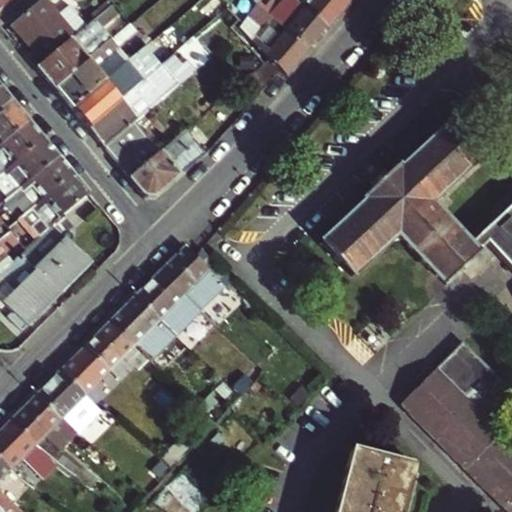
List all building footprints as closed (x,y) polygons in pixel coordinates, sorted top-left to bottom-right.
[(0,0),(0,8),(10,0),(0,0)] [(58,18),(44,0),(42,0),(11,26),(26,45),(58,18)] [(329,29),(298,3),(294,0),(286,0),(281,7),(271,0),(261,0),(258,5),(277,24),(284,30),(308,53),(329,29)] [(300,0),(298,3),(329,29),(352,0),(300,0)] [(277,24),(258,5),(247,18),(239,29),(269,60),(281,72),(287,78),(308,53),(284,30),(277,24)] [(111,7),(85,28),(54,54),(37,68),(54,89),(112,41),(103,30),(119,17),(111,7)] [(70,8),(58,18),(26,45),(32,52),(27,57),(37,68),(54,54),(85,28),(70,8)] [(130,26),(112,41),(54,89),(71,110),(115,73),(129,62),(118,49),(136,34),(130,26)] [(165,62),(150,44),(129,62),(115,73),(71,110),(87,129),(140,84),(149,76),(159,67),(165,62)] [(149,76),(140,84),(87,129),(104,149),(135,123),(163,99),(193,73),(185,64),(180,68),(171,57),(165,62),(159,67),(149,76)] [(265,63),(277,76),(281,72),(269,60),(265,63)] [(264,64),(236,88),(250,105),(266,87),(277,76),(265,63),(264,64)] [(0,114),(14,103),(0,86),(0,114)] [(14,103),(0,114),(0,144),(29,121),(14,103)] [(0,144),(0,175),(44,139),(29,121),(0,144)] [(104,149),(128,178),(159,152),(144,133),(135,123),(104,149)] [(159,152),(128,178),(144,198),(154,199),(155,198),(205,155),(186,130),(164,148),(159,152)] [(511,211),(472,248),(432,205),(477,164),(447,130),(401,172),(398,170),(366,199),(369,203),(322,245),(353,278),(399,236),(447,288),(480,257),(479,256),(488,247),(511,273),(511,211)] [(0,175),(0,191),(7,200),(59,157),(44,139),(0,175)] [(59,157),(7,200),(22,218),(73,175),(59,157)] [(39,238),(51,227),(60,220),(59,218),(89,194),(73,175),(22,218),(39,238)] [(5,213),(0,207),(0,220),(8,230),(18,221),(9,209),(5,213)] [(26,252),(20,256),(59,295),(89,265),(51,227),(39,238),(24,250),(26,252)] [(0,272),(11,263),(4,254),(18,242),(10,232),(0,240),(0,272)] [(186,248),(160,274),(202,316),(228,290),(195,257),(186,248)] [(11,263),(0,272),(0,275),(17,293),(5,305),(12,312),(7,318),(21,332),(59,295),(20,256),(11,263)] [(157,319),(178,339),(202,316),(160,274),(136,298),(157,319)] [(0,275),(0,304),(2,308),(5,305),(17,293),(0,275)] [(111,322),(137,348),(153,364),(178,339),(157,319),(136,298),(119,315),(111,322)] [(111,322),(87,346),(113,372),(137,348),(111,322)] [(462,343),(401,402),(510,511),(511,511),(511,445),(475,408),(502,382),(462,343)] [(113,372),(87,346),(62,371),(88,397),(113,372)] [(88,397),(62,371),(38,395),(63,421),(80,436),(103,413),(92,401),(88,397)] [(100,394),(92,401),(103,413),(108,418),(112,414),(107,409),(111,406),(100,394)] [(63,421),(38,395),(12,420),(38,446),(63,421)] [(12,420),(0,431),(0,457),(13,470),(38,446),(12,420)] [(49,443),(42,451),(58,467),(61,464),(57,460),(61,456),(49,443)] [(45,471),(50,467),(54,471),(58,467),(42,451),(33,458),(45,471)] [(407,511),(418,469),(350,452),(334,511),(407,511)] [(0,457),(0,507),(1,508),(8,499),(0,491),(0,482),(13,470),(0,457)] [(19,511),(20,511),(8,499),(1,508),(4,511),(19,511)]
